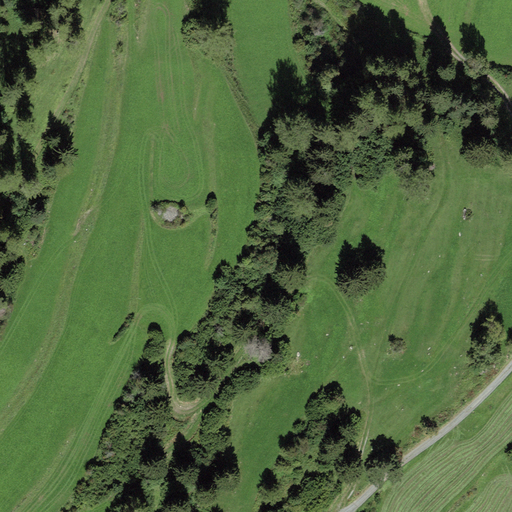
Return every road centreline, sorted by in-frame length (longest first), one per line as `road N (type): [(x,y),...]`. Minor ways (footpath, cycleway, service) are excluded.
road 1 (track): [(337,511),(365,415),(340,299),(319,251)]
road 2 (track): [(0,223),(78,78),(106,0)]
road 3 (track): [(341,511),(445,432),(511,357)]
road 4 (track): [(311,0),(398,92)]
